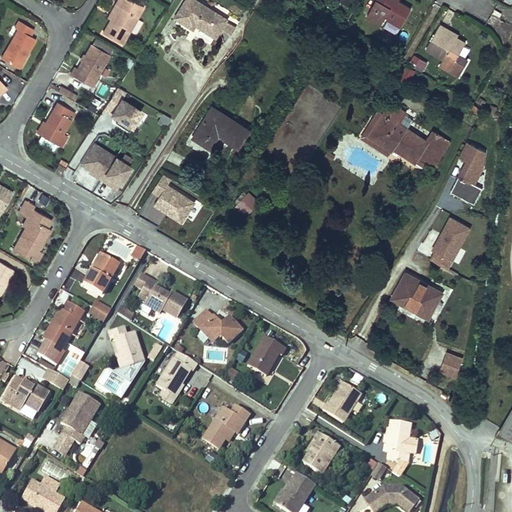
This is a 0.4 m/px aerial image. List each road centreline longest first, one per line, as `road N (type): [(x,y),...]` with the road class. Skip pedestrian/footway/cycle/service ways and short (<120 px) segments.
road 1 (unclassified): [(92,210),(329,349)]
road 2 (residential): [(329,349),(229,507)]
road 3 (unknown): [(351,359),(435,216)]
road 4 (residential): [(92,210),(21,331),(0,332)]
road 5 (unclassified): [(329,349),(451,419)]
road 6 (residential): [(1,149),(67,28)]
